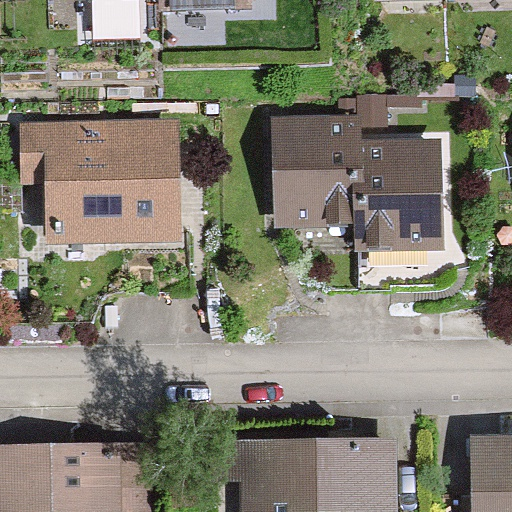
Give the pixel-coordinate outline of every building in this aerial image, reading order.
[(246,0),(172,0),(173,16),(247,13),(246,0)] [(511,0),(373,0),(374,13),(511,9),(511,0)] [(365,231),(362,147),(361,124),(272,127),(275,233),(354,231),(365,231)] [(175,126),(16,130),(18,191),(41,191),(43,255),(178,252),(175,126)] [(442,145),(362,147),(365,231),(354,231),(355,261),(446,259),(442,145)] [(396,511),(392,427),(231,435),(235,511),(396,511)] [(511,511),(511,427),(474,427),(476,511),(511,511)] [(122,511),(121,440),(0,442),(0,511),(122,511)]
